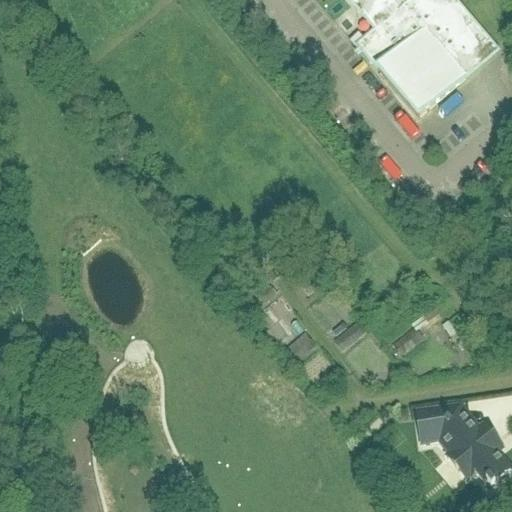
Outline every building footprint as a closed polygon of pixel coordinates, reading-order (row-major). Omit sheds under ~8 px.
[(415,0),(347,0),(356,10),(358,9),(380,33),(360,52),(361,52),(415,0)] [(445,0),(415,0),(361,52),(360,52),(379,72),(379,73),(419,121),(466,81),(462,76),(473,66),(474,68),(493,50),(445,0)] [(259,324),(276,350),(296,337),(279,311),(259,324)] [(290,353),(297,360),(309,349),(302,342),(290,353)] [(500,454),(462,410),(417,417),(421,450),(438,447),(449,460),(447,462),(467,486),(471,482),(472,482),(475,479),(485,491),(488,489),(492,494),(496,491),(494,489),(511,474),(497,457),(500,454)]
